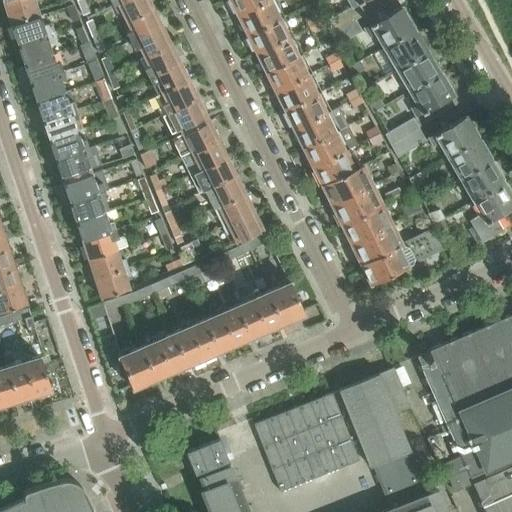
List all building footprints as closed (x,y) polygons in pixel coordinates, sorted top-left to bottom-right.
[(3,0),(10,22),(39,13),(34,0),(3,0)] [(83,0),(76,0),(83,15),(89,13),(83,0)] [(149,0),(122,0),(112,5),(117,14),(121,11),(126,21),(153,7),(149,0)] [(268,0),(227,0),(228,0),(231,8),(234,9),(237,15),(268,0)] [(268,0),(237,15),(241,22),(240,24),(243,32),(246,33),(247,34),(283,16),(274,0),(268,0)] [(73,4),(67,6),(73,22),(79,19),(73,4)] [(351,6),(323,23),(330,34),(354,19),(364,14),(358,4),(352,7),(351,6)] [(402,10),(403,9),(401,6),(364,28),(369,37),(375,33),(383,47),(414,29),(414,28),(413,25),(408,15),(405,15),(402,10)] [(131,31),(126,33),(130,41),(162,25),(153,7),(126,21),(131,31)] [(39,13),(10,22),(17,44),(46,35),(51,33),(48,25),(43,26),(39,13)] [(247,34),(247,35),(246,38),(250,46),(253,46),(256,53),(292,35),(283,16),(247,34)] [(314,16),(304,21),(308,27),(318,22),(314,16)] [(91,19),(85,22),(91,37),(97,34),(91,19)] [(354,19),(330,34),(336,45),(361,31),(354,19)] [(318,22),(308,27),(311,34),(321,29),(318,22)] [(162,25),(130,41),(134,49),(139,47),(144,57),(171,43),(162,25)] [(82,26),(76,28),(82,44),(88,41),(82,26)] [(414,29),(383,47),(396,69),(427,51),(426,49),(426,47),(420,37),(418,37),(414,31),(415,31),(414,29)] [(46,35),(17,44),(23,63),(52,54),(49,44),(54,42),(51,33),(46,35)] [(97,34),(91,37),(98,52),(104,50),(97,34)] [(259,59),(258,62),(262,70),(265,71),(265,72),(301,54),(292,35),(256,53),(259,59)] [(88,41),(82,44),(88,59),(94,57),(88,41)] [(139,59),(144,69),(148,77),(179,61),(171,43),(144,57),(139,59)] [(434,65),(435,63),(430,54),(428,52),(427,51),(396,69),(409,91),(440,73),(439,71),(438,71),(434,65)] [(334,53),(324,58),(328,64),(338,59),(334,53)] [(52,54),(23,63),(30,82),(58,73),(63,71),(60,63),(55,64),(52,54)] [(265,72),(266,73),(265,76),(269,83),(272,84),(275,90),(310,73),(301,54),(265,72)] [(107,57),(100,59),(107,74),(113,71),(107,57)] [(338,59),(328,64),(332,72),(342,66),(338,59)] [(179,61),(148,77),(152,85),(157,83),(162,93),(188,79),(179,61)] [(359,62),(348,67),(353,77),(363,69),(359,62)] [(97,64),(91,66),(97,81),(103,79),(97,64)] [(58,73),(30,82),(36,101),(64,92),(61,82),(66,80),(63,71),(58,73)] [(113,71),(107,74),(113,89),(119,87),(113,71)] [(310,73),(275,90),(278,97),(277,100),(281,107),(283,108),(284,109),(320,92),(310,73)] [(417,105),(411,108),(416,117),(453,95),(451,92),(450,93),(447,87),(448,85),(443,75),(440,74),(440,73),(409,91),(417,105)] [(103,79),(97,81),(103,96),(110,94),(103,79)] [(188,79),(162,93),(157,95),(166,113),(197,97),(188,79)] [(355,90),(345,95),(348,101),(358,96),(355,90)] [(64,92),(36,101),(42,120),(71,111),(76,109),(73,101),(68,102),(64,92)] [(284,109),(284,111),(283,113),(287,121),(290,122),(293,128),(329,110),(320,92),(284,109)] [(122,95),(116,97),(122,112),(128,109),(122,95)] [(358,96),(348,101),(352,108),(362,103),(358,96)] [(166,113),(162,115),(171,133),(180,129),(181,131),(208,118),(197,97),(166,113)] [(379,99),(367,102),(372,112),(383,106),(379,99)] [(112,101),(106,104),(112,118),(119,116),(112,101)] [(296,135),(295,138),(299,145),(302,146),(302,147),(347,125),(338,106),(329,110),(293,128),(296,135)] [(77,130),(82,128),(76,109),(71,111),(42,120),(48,139),(77,130)] [(128,109),(122,112),(128,128),(135,125),(128,109)] [(119,116),(112,118),(119,134),(125,131),(119,116)] [(469,125),(466,119),(467,119),(465,116),(428,137),(433,146),(439,143),(447,156),(478,138),(477,137),(477,135),(472,125),(469,125)] [(208,118),(181,131),(182,133),(172,138),(181,157),(186,154),(218,138),(208,118)] [(412,118),(384,134),(390,146),(418,129),(412,118)] [(302,147),(303,148),(302,151),(306,159),(309,160),(312,166),(348,148),(357,144),(347,125),(302,147)] [(375,127),(361,135),(364,140),(378,133),(375,127)] [(418,129),(390,146),(397,157),(425,140),(418,129)] [(77,130),(48,139),(55,158),(83,149),(88,147),(85,139),(80,140),(77,130)] [(137,132),(131,135),(138,150),(144,147),(137,132)] [(378,133),(364,140),(368,148),(382,140),(378,133)] [(186,154),(181,157),(190,175),(227,156),(218,138),(186,154)] [(482,147),(478,141),(479,140),(478,138),(447,156),(460,178),(491,160),(490,159),(490,156),(484,147),(482,147)] [(130,144),(119,149),(123,158),(134,153),(130,144)] [(86,158),(91,156),(88,147),(83,149),(55,158),(61,178),(62,180),(90,171),(90,169),(86,158)] [(315,172),(314,175),(318,183),(321,184),(321,185),(357,167),(348,148),(312,166),(315,172)] [(145,152),(139,154),(146,170),(152,167),(145,152)] [(227,156),(190,175),(199,192),(203,190),(204,190),(236,174),(227,156)] [(136,158),(130,161),(136,176),(142,174),(136,158)] [(498,175),(499,173),(494,163),(492,162),(491,160),(460,178),(473,200),(504,182),(503,180),(502,181),(498,175)] [(395,162),(386,167),(390,175),(399,170),(395,162)] [(357,167),(321,185),(327,197),(329,196),(333,203),(372,184),(368,176),(364,178),(359,166),(357,167)] [(90,171),(62,180),(69,202),(98,193),(103,191),(100,183),(95,184),(90,171)] [(419,173),(409,179),(414,189),(423,181),(419,173)] [(154,174),(148,176),(154,191),(160,189),(154,174)] [(236,174),(204,190),(203,190),(212,208),(217,205),(244,192),(236,174)] [(143,177),(137,179),(145,198),(151,196),(143,177)] [(481,214),(470,220),(482,241),(501,230),(494,218),(511,207),(511,198),(511,197),(511,194),(507,185),(504,183),(504,182),(473,200),(481,214)] [(333,203),(337,211),(335,213),(340,224),(378,205),(375,198),(379,196),(372,184),(333,203)] [(398,187),(384,194),(388,201),(401,194),(398,187)] [(160,189),(154,191),(161,207),(167,204),(160,189)] [(98,193),(69,202),(75,221),(104,212),(109,210),(103,191),(98,193)] [(244,192),(217,205),(222,215),(218,218),(222,225),(253,210),(244,192)] [(151,196),(145,198),(151,213),(157,211),(151,196)] [(417,202),(402,210),(405,216),(420,209),(417,202)] [(378,205),(340,224),(346,236),(348,235),(352,243),(392,223),(388,215),(384,217),(378,205)] [(420,209),(405,216),(409,224),(424,217),(420,209)] [(253,210),(222,225),(226,234),(230,232),(235,242),(262,229),(253,210)] [(443,218),(439,210),(428,214),(433,224),(443,218)] [(170,211),(164,214),(170,229),(176,226),(170,211)] [(104,212),(75,221),(82,240),(110,231),(115,229),(112,221),(107,222),(104,212)] [(160,218),(154,220),(160,235),(166,233),(160,218)] [(356,251),(354,252),(360,264),(398,245),(393,233),(396,232),(392,223),(352,243),(356,251)] [(176,226),(170,229),(176,244),(182,242),(176,226)] [(364,267),(362,267),(368,280),(369,280),(373,281),(373,282),(373,281),(374,282),(441,249),(431,228),(398,245),(360,264),(362,263),(364,267)] [(110,231),(82,240),(88,259),(117,250),(116,248),(127,244),(124,236),(118,238),(115,229),(110,231)] [(166,233),(160,235),(166,251),(172,248),(166,233)] [(264,234),(243,244),(246,251),(267,241),(264,234)] [(444,247),(451,244),(447,235),(441,238),(444,247)] [(234,248),(215,256),(219,264),(238,255),(246,251),(243,244),(234,248)] [(0,247),(0,268),(14,264),(7,245),(0,247)] [(117,250),(88,259),(94,278),(123,269),(128,267),(125,259),(120,260),(117,250)] [(195,253),(179,259),(182,265),(197,259),(195,253)] [(215,256),(183,270),(186,278),(219,264),(215,256)] [(179,259),(164,265),(167,272),(182,265),(179,259)] [(0,268),(0,290),(20,283),(14,264),(0,268)] [(126,278),(131,276),(128,267),(123,269),(94,278),(101,298),(129,288),(126,278)] [(183,270),(151,284),(154,292),(186,278),(183,270)] [(290,281),(268,291),(282,322),(303,313),(290,281)] [(0,290),(0,312),(27,303),(20,283),(0,290)] [(134,292),(125,295),(128,302),(137,299),(154,292),(151,284),(134,292)] [(268,291),(236,305),(250,336),(282,322),(268,291)] [(125,295),(103,302),(106,310),(128,302),(125,295)] [(236,305),(204,318),(218,350),(250,336),(236,305)] [(27,308),(0,316),(0,325),(23,318),(31,315),(28,307),(27,308)] [(460,455),(442,463),(454,491),(472,483),(485,511),(511,511),(511,313),(416,355),(444,419),(443,420),(445,425),(447,424),(460,455)] [(31,315),(23,318),(26,327),(34,325),(31,315)] [(204,318),(172,332),(185,364),(218,350),(204,318)] [(172,332),(140,346),(153,378),(185,364),(172,332)] [(140,346),(118,356),(132,387),(153,378),(140,346)] [(40,356),(6,366),(17,399),(50,388),(40,356)] [(6,366),(0,367),(0,404),(17,399),(6,366)] [(408,450),(409,450),(409,449),(394,412),(407,407),(409,406),(393,367),(378,373),(339,389),(342,398),(354,426),(356,433),(368,461),(369,466),(373,464),(390,509),(382,511),(247,511),(247,510),(246,509),(235,480),(234,477),(229,465),(200,477),(204,489),(201,490),(202,493),(209,511),(446,511),(438,490),(426,495),(408,450)] [(353,427),(354,426),(342,398),(341,398),(353,427)] [(431,432),(432,435),(426,438),(436,461),(449,456),(439,433),(438,433),(436,429),(431,432)] [(367,462),(368,461),(356,433),(355,433),(367,462)] [(0,511),(94,511),(84,491),(83,489),(82,487),(80,485),(74,481),(68,479),(60,479),(26,490),(25,491),(24,492),(23,492),(23,493),(23,495),(23,496),(23,498),(0,508),(0,511)] [(246,509),(247,508),(236,480),(235,480),(246,509)]
